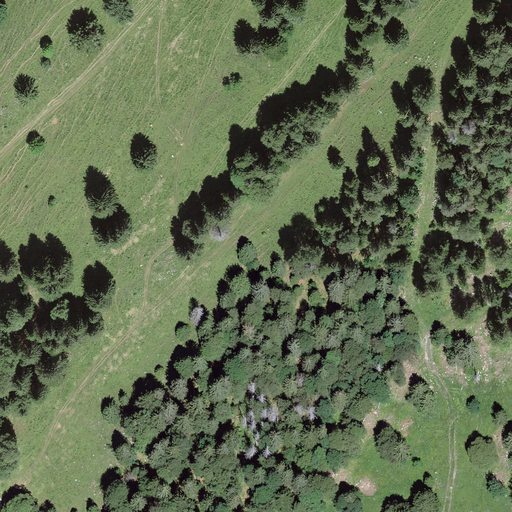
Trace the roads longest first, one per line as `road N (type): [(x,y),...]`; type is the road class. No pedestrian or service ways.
road 1 (track): [(454,443),(453,414),(420,344),(414,274),(449,87),(448,53)]
road 2 (track): [(159,0),(95,78),(0,169)]
